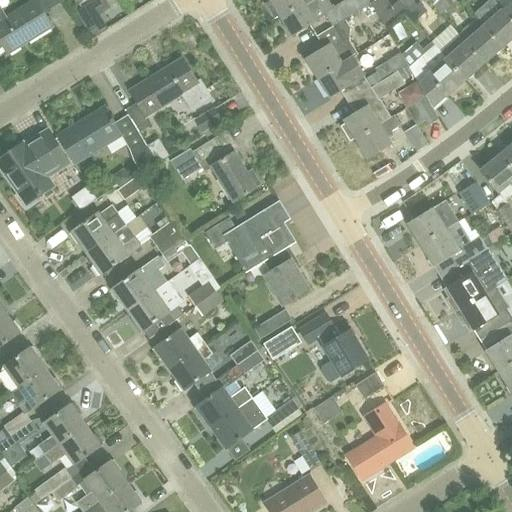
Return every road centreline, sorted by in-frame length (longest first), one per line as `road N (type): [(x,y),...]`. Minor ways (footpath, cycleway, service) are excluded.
road 1 (residential): [(209,511),(0,209)]
road 2 (residential): [(489,455),(343,218)]
road 3 (residential): [(343,218),(209,0)]
road 4 (residential): [(0,113),(188,0)]
road 5 (residential): [(343,218),(511,96)]
